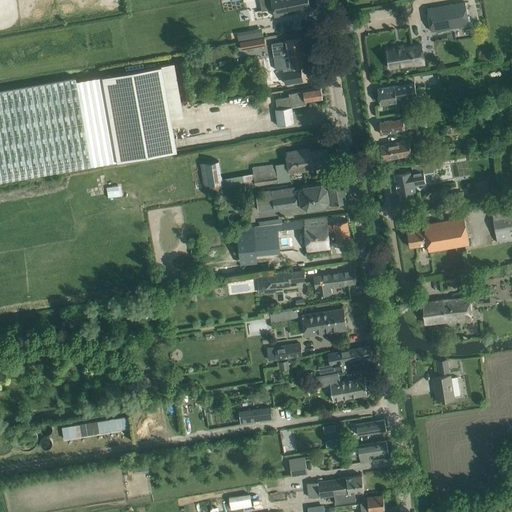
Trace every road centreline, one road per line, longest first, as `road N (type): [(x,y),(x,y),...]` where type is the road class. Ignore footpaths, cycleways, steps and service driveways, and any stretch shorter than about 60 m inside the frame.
road 1 (unknown): [(0,467),(388,397)]
road 2 (tertiary): [(406,511),(357,214)]
road 3 (residential): [(328,31),(359,26),(389,208)]
road 4 (tertiary): [(357,214),(328,31)]
